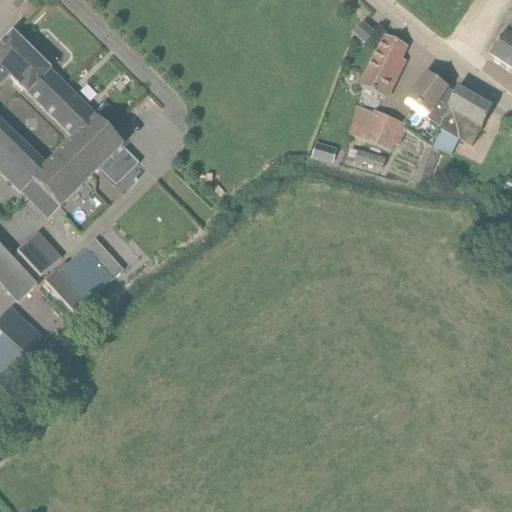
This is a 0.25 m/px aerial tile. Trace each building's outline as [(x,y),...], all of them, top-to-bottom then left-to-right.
[(511,21),(505,33),(487,60),(511,76),(511,21)] [(373,36),(362,26),(354,36),(365,46),(373,36)] [(46,70),(11,35),(0,47),(0,70),(8,79),(22,93),(46,70)] [(385,39),(361,89),(385,101),(397,77),(393,75),(406,48),(385,39)] [(0,120),(0,86),(8,79),(0,70),(0,169),(7,176),(17,186),(41,161),(0,120)] [(50,73),(46,70),(22,93),(67,135),(89,111),(51,71),(50,73)] [(400,129),(406,133),(426,146),(416,173),(413,172),(409,183),(416,184),(453,96),(446,92),(447,90),(426,75),(405,106),(412,111),(403,125),(400,129)] [(450,157),(453,152),(458,142),(471,150),(481,131),(480,131),(490,111),(456,91),(453,96),(416,184),(428,186),(440,152),(450,157)] [(121,151),(124,148),(89,111),(67,135),(70,138),(44,164),(41,161),(17,186),(49,219),(99,172),(115,190),(138,168),(121,151)] [(399,147),(406,133),(400,129),(403,125),(373,113),(365,130),(352,125),(349,136),(391,154),(395,146),(399,147)] [(319,143),(315,157),(333,162),(337,148),(319,143)] [(356,164),(385,169),(387,156),(358,151),(356,164)] [(37,234),(17,254),(40,279),(62,260),(37,234)] [(123,272),(96,241),(85,250),(113,282),(123,272)] [(0,246),(0,282),(2,285),(1,286),(17,305),(36,288),(21,271),(11,258),(0,246)] [(45,283),(76,319),(96,299),(66,264),(45,283)] [(0,334),(51,383),(57,376),(67,364),(9,310),(0,319),(0,334)]
